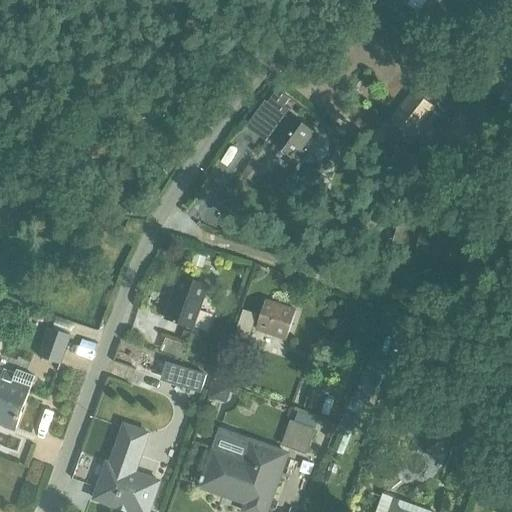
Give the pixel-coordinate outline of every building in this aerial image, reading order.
[(399,0),(415,12),(416,11),(419,13),(428,0),(399,0)] [(275,88),(246,127),(267,142),(290,111),(284,106),(289,99),(275,88)] [(511,91),(508,89),(501,99),(511,106),(511,91)] [(411,138),(436,107),(415,91),(391,122),(411,138)] [(435,147),(454,152),(468,162),(480,147),(490,134),(479,125),(477,127),(461,115),(435,147)] [(307,153),(303,150),(317,133),(294,116),(273,143),(301,163),(307,153)] [(374,143),(388,141),(386,129),(373,131),(374,143)] [(490,134),(480,147),(494,158),(504,145),(490,134)] [(424,159),(428,156),(430,150),(426,145),(420,144),(416,148),(415,153),(418,158),(424,159)] [(451,264),(460,237),(424,225),(426,218),(408,212),(405,221),(401,219),(394,241),(417,249),(415,252),(451,264)] [(196,253),(192,264),(210,270),(212,262),(206,260),(207,256),(196,253)] [(166,320),(193,329),(208,285),(182,276),(166,320)] [(257,328),(241,323),(234,345),(249,350),(256,331),(286,341),(296,311),(266,301),(257,328)] [(71,335),(49,328),(39,357),(61,365),(71,335)] [(186,345),(169,339),(164,352),(181,358),(186,345)] [(355,429),(383,369),(371,363),(343,423),(355,429)] [(0,422),(17,429),(29,395),(35,377),(17,371),(17,373),(4,369),(3,372),(0,370),(0,422)] [(488,392),(502,397),(508,380),(494,374),(488,392)] [(194,380),(182,387),(190,401),(202,394),(194,380)] [(213,382),(208,396),(212,397),(211,399),(227,403),(232,388),(213,382)] [(469,415),(458,445),(481,453),(491,423),(469,415)] [(307,454),(316,429),(291,421),(283,445),(307,454)] [(149,511),(161,479),(138,471),(151,434),(125,425),(111,466),(107,465),(95,499),(131,511),(149,511)] [(222,427),(200,487),(225,497),(234,500),(247,504),(244,511),(267,511),(289,451),(222,427)] [(344,454),(353,432),(342,428),(333,450),(344,454)] [(435,511),(383,493),(376,511),(435,511)]
